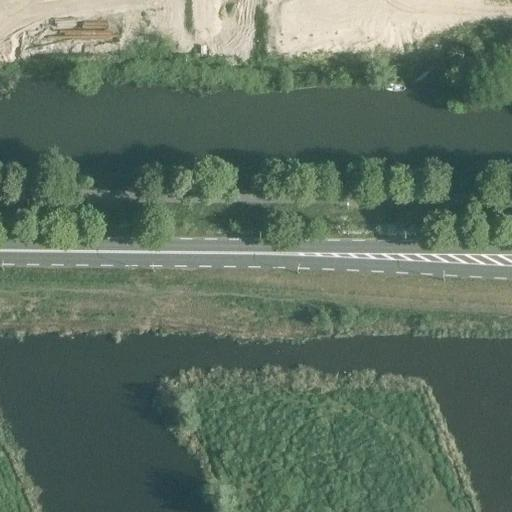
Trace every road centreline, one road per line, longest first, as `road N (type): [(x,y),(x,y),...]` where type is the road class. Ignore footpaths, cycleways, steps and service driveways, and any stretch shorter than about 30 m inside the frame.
road 1 (tertiary): [(371,261),(0,251)]
road 2 (residential): [(412,11),(180,15)]
road 3 (residential): [(180,15),(0,19)]
road 4 (tertiary): [(371,261),(511,275)]
road 5 (tertiary): [(511,247),(371,261)]
